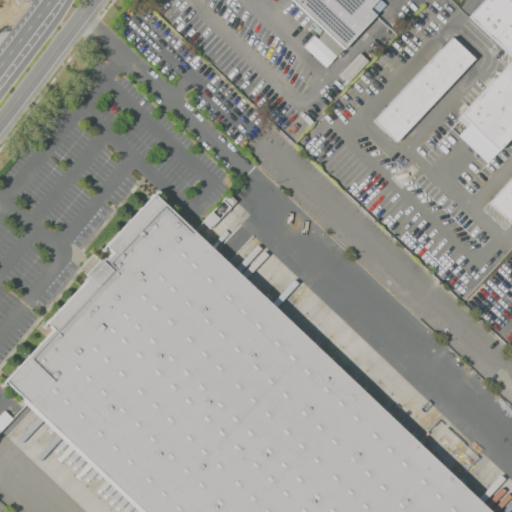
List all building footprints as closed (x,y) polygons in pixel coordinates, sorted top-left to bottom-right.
[(292,0),(342,47),(373,15),(367,9),(375,0),(292,0)] [(511,0),(483,0),(468,16),(511,57),(511,59),(459,115),(497,151),(511,135),(511,0)] [(324,67),(341,49),(323,32),(316,39),(312,36),(302,47),(324,67)] [(452,36),(373,120),(395,140),(473,57),(452,36)] [(511,177),(489,202),(511,223),(511,221),(511,177)] [(223,201),(229,195),(236,202),(230,208),(223,201)] [(487,511),(138,511),(4,385),(51,335),(44,329),(110,258),(102,251),(153,197),(487,511)] [(203,222),(212,213),(220,219),(210,229),(203,222)] [(0,414),(3,411),(11,419),(0,430),(0,414)]
